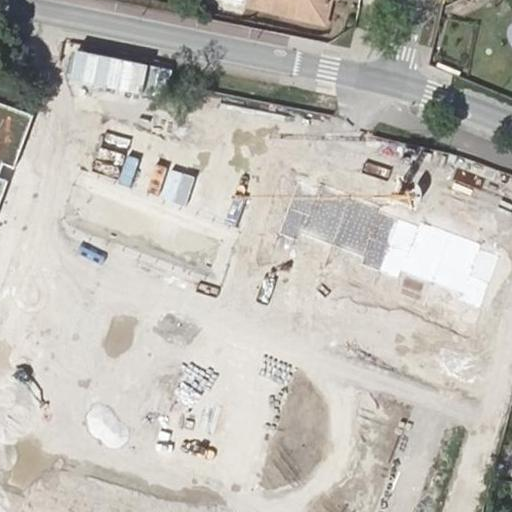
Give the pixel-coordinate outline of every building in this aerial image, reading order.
[(328,0),(248,0),(248,1),(324,19),(328,0)] [(0,103),(0,209),(34,116),(0,103)] [(508,245),(308,172),(285,233),(305,240),(310,228),(369,250),(365,262),(405,276),(410,263),(472,286),(467,299),(486,306),(508,245)] [(390,359),(487,389),(503,338),(405,308),(390,359)] [(471,389),(468,407),(488,411),(492,393),(471,389)]
